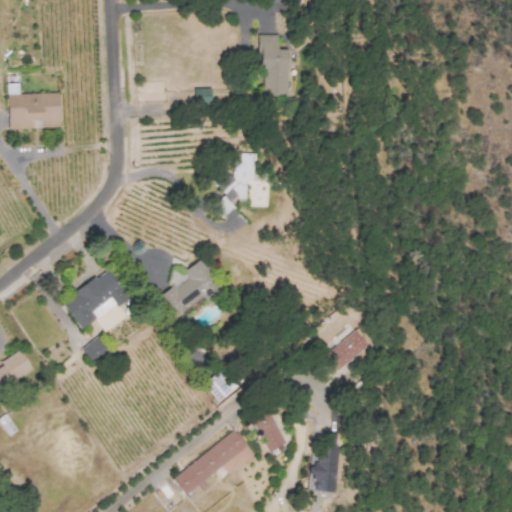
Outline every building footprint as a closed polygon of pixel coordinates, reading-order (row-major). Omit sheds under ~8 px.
[(286,49),(276,49),(276,34),(258,35),(259,96),(286,96),(286,49)] [(56,92),(18,94),(17,84),(4,84),(6,129),(57,127),(56,92)] [(192,89),(192,105),(209,104),(209,88),(192,89)] [(230,160),(229,193),(232,193),(232,198),(245,198),(245,183),(253,184),(254,154),(240,153),(239,161),(230,160)] [(173,318),(215,287),(196,261),(170,279),(172,280),(166,284),(169,287),(156,296),(173,318)] [(59,301),(78,329),(95,317),(91,311),(121,291),(106,270),(59,301)] [(335,370),(366,345),(354,330),(323,354),(335,370)] [(107,353),(96,336),(78,348),(89,364),(107,353)] [(0,359),(0,366),(0,367),(0,366),(0,387),(30,371),(19,350),(0,359)] [(201,384),(217,401),(233,387),(217,369),(201,384)] [(284,443),(266,410),(248,420),(267,453),(284,443)] [(169,477),(183,495),(196,486),(221,468),(226,475),(252,456),(232,430),(169,477)] [(306,490),(335,491),(336,433),(318,433),(317,465),(307,465),(306,490)]
